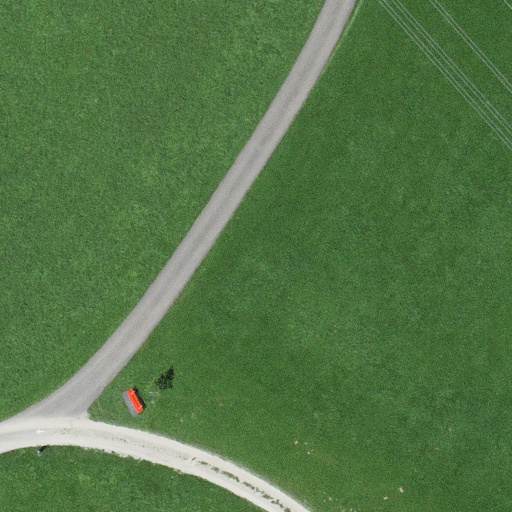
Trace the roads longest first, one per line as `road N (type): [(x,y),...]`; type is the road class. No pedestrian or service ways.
road 1 (track): [(341,0),(311,78),(190,259),(85,392),(43,428)]
road 2 (track): [(0,439),(43,428),(176,451),(286,511)]
